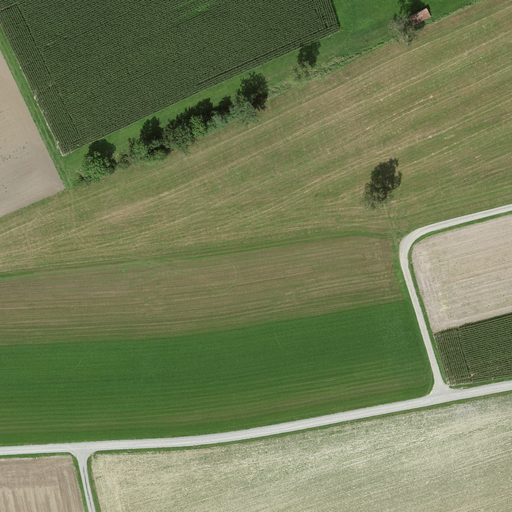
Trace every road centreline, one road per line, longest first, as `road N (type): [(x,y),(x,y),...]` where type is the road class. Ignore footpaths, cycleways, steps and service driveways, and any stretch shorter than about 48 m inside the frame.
road 1 (track): [(511,387),(195,443),(0,452)]
road 2 (track): [(511,208),(402,239),(444,398)]
